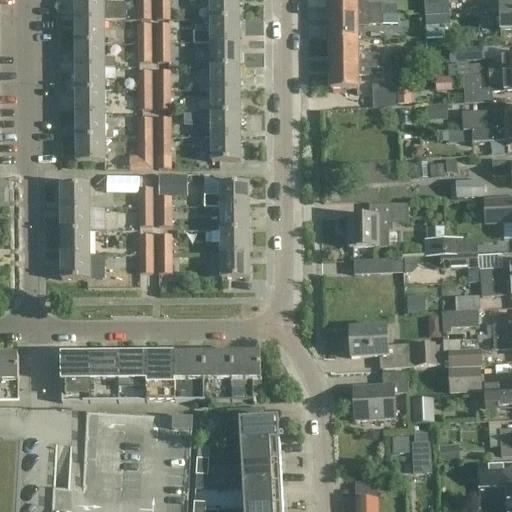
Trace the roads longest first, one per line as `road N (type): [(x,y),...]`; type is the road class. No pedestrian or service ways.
road 1 (residential): [(275,331),(286,302),(282,0)]
road 2 (residential): [(27,331),(24,0)]
road 3 (residential): [(27,331),(275,331)]
road 4 (residential): [(322,511),(322,408),(312,377),(275,331)]
